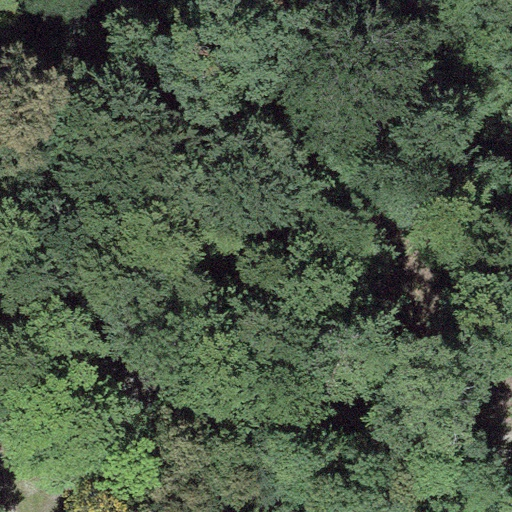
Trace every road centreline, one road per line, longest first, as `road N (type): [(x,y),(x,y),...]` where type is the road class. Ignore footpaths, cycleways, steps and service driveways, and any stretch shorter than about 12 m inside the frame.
road 1 (track): [(0,344),(208,395),(511,438)]
road 2 (track): [(56,511),(208,395)]
